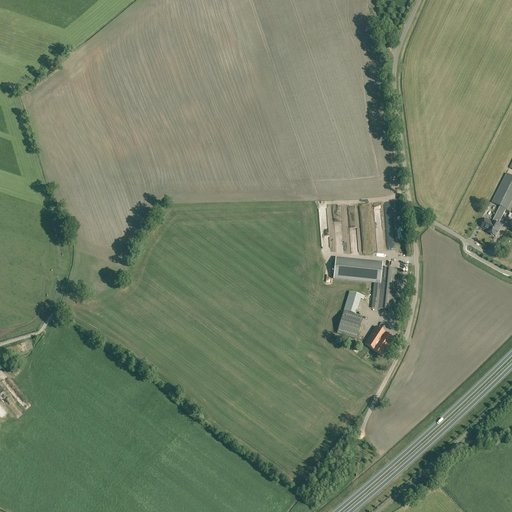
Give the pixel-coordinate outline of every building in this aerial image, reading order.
[(497,219),(500,221),(506,210),(507,210),(511,199),(511,198),(511,195),(511,176),(507,174),(492,203),(500,207),(493,221),(495,223),(497,219)] [(493,221),(492,223),(486,220),(483,224),(482,224),(482,226),(482,227),(481,227),(488,231),(487,232),(491,234),(491,235),(493,236),(494,236),(495,237),(501,227),(495,223),(493,221)] [(335,260),(334,279),(370,283),(374,283),(374,288),(372,309),(392,311),(396,270),(381,269),(382,264),(335,260)] [(350,292),(346,312),(358,314),(362,300),(365,300),(366,296),(350,292)] [(363,318),(344,312),(337,333),(356,339),(363,318)] [(375,352),(387,334),(376,327),(364,344),(375,352)] [(387,334),(375,352),(383,357),(395,340),(387,334)] [(7,385),(26,411),(32,406),(14,381),(7,385)]
